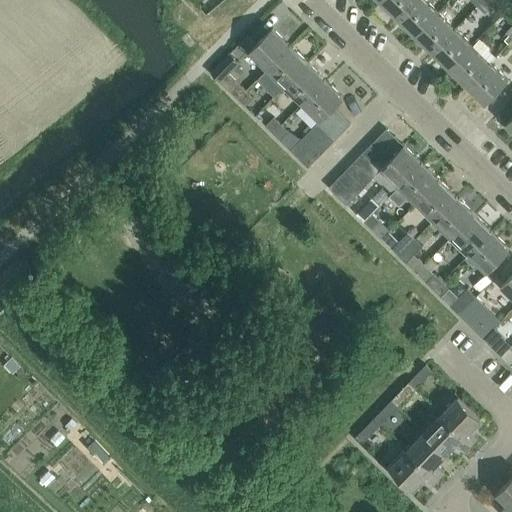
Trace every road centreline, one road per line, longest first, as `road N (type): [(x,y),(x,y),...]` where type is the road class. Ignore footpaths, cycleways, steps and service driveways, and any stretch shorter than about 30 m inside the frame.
road 1 (unclassified): [(269,0),(0,259)]
road 2 (residential): [(511,198),(310,0)]
